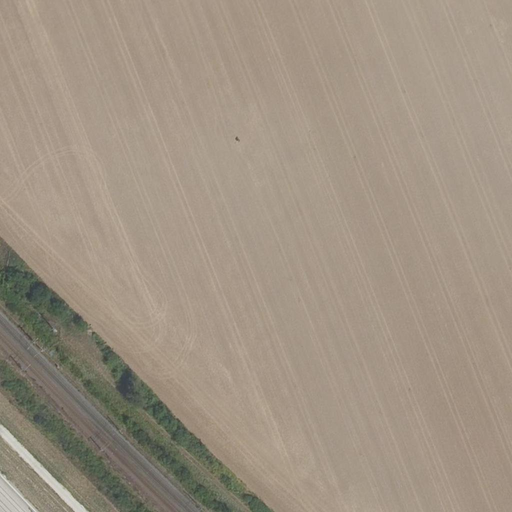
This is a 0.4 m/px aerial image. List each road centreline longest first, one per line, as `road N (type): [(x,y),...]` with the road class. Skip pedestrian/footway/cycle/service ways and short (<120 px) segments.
road 1 (track): [(78,349),(247,511)]
road 2 (track): [(0,425),(83,511)]
